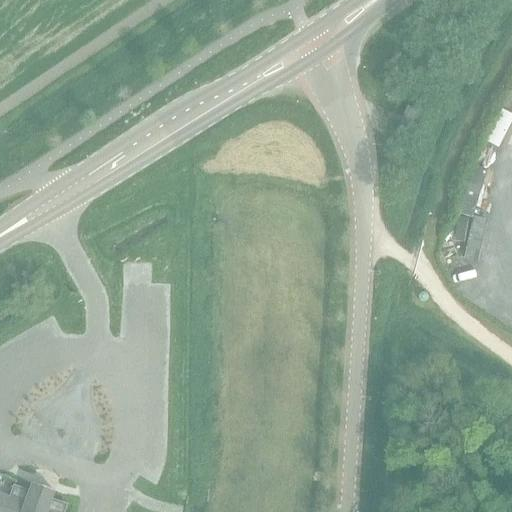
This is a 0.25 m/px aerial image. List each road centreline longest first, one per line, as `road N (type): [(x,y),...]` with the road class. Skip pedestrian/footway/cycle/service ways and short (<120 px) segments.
road 1 (unclassified): [(353,511),(368,256),(358,155),(330,75),(307,43)]
road 2 (tertiary): [(0,237),(307,43)]
